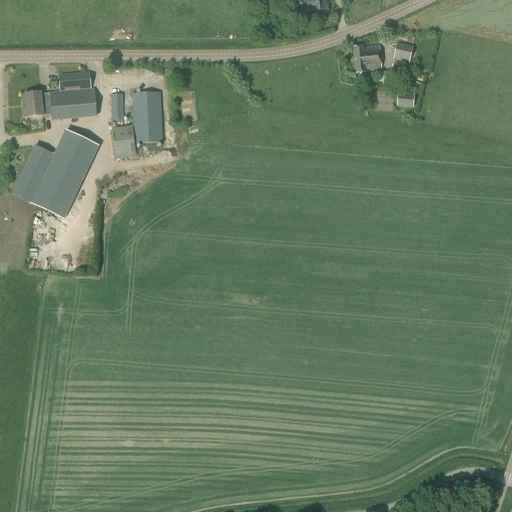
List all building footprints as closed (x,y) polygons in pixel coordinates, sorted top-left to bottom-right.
[(297,0),(301,14),(327,9),(326,0),(323,0),(297,0)] [(409,64),(412,48),(396,44),(393,61),(409,64)] [(356,74),(364,74),(364,71),(381,69),(379,48),(354,50),(356,74)] [(382,85),(396,84),(395,72),(381,73),(382,85)] [(89,74),(58,76),(59,91),(90,88),(89,74)] [(24,110),(22,110),(23,120),(43,118),(42,109),(50,108),(52,121),(96,118),(94,88),(49,92),(49,93),(49,94),(49,100),(50,105),(49,105),(43,105),(43,104),(41,105),(41,104),(23,105),(24,110)] [(22,96),(23,105),(41,104),(41,105),(43,104),(43,105),(49,105),(50,105),(49,100),(49,94),(49,93),(22,96)] [(412,108),(414,95),(398,93),(397,107),(412,108)] [(132,127),(106,130),(109,159),(135,156),(134,145),(163,143),(160,94),(131,95),(132,127)] [(111,122),(123,122),(122,95),(110,96),(111,122)] [(195,120),(194,97),(179,97),(180,121),(195,120)] [(34,147),(11,195),(29,204),(52,155),(34,147)]
